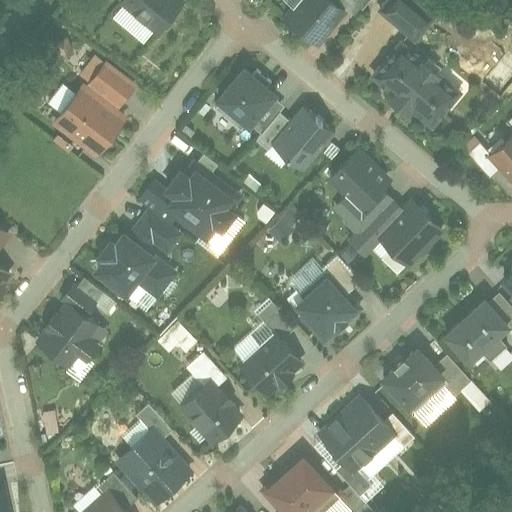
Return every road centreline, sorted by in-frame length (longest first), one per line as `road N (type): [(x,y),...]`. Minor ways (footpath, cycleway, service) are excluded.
road 1 (residential): [(495,229),(182,511)]
road 2 (residential): [(0,350),(4,327),(239,20)]
road 3 (residential): [(495,229),(239,20)]
